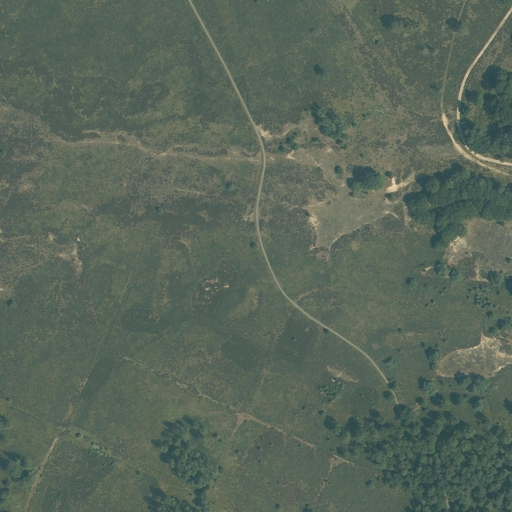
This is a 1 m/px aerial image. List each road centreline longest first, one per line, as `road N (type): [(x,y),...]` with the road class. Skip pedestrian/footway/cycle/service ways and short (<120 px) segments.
road 1 (track): [(464,0),(440,114),(463,155),(511,175)]
road 2 (track): [(511,164),(470,152),(456,116),(468,69),(511,8)]
road 3 (track): [(421,511),(424,482),(511,457)]
